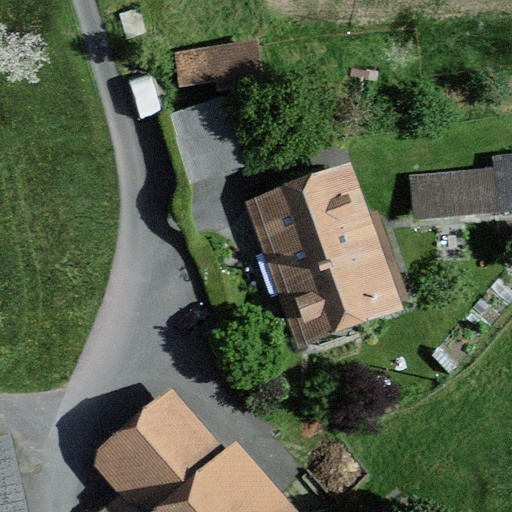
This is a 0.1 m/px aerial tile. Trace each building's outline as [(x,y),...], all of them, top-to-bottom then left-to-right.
[(219,73),(221,84),(261,80),(257,47),(182,55),(184,77),(219,73)] [(201,178),(250,163),(228,93),(180,108),(201,178)] [(415,185),(417,217),(511,209),(511,161),(495,163),(496,179),(415,185)] [(268,213),(311,333),(382,307),(340,187),(268,213)] [(250,511),(163,410),(97,468),(123,497),(106,511),(250,511)]
